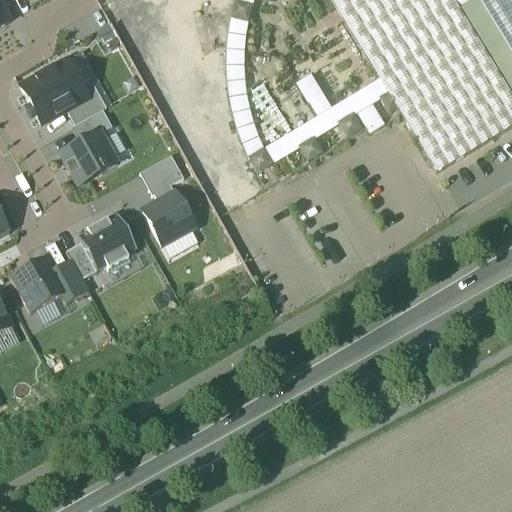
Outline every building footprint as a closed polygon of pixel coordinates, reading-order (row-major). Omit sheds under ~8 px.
[(379,0),(333,28),(388,117),(402,109),(414,131),(499,80),(458,14),(481,0),(379,0)] [(511,0),(481,0),(458,14),(499,80),(414,131),(411,133),(437,177),(511,131),(511,0)] [(0,31),(9,26),(0,9),(0,31)] [(17,90),(40,130),(91,101),(68,61),(17,90)] [(59,155),(78,189),(119,166),(100,132),(59,155)] [(142,213),(163,251),(197,231),(176,194),(142,213)] [(0,240),(10,236),(0,216),(0,240)] [(116,220),(106,226),(105,224),(85,236),(86,237),(76,243),(95,277),(105,271),(107,275),(127,264),(125,260),(135,254),(116,220)] [(46,263),(11,281),(28,315),(63,298),(50,272),(46,263)] [(70,263),(50,272),(63,298),(67,306),(86,296),(70,263)] [(0,333),(10,328),(0,310),(0,333)]
